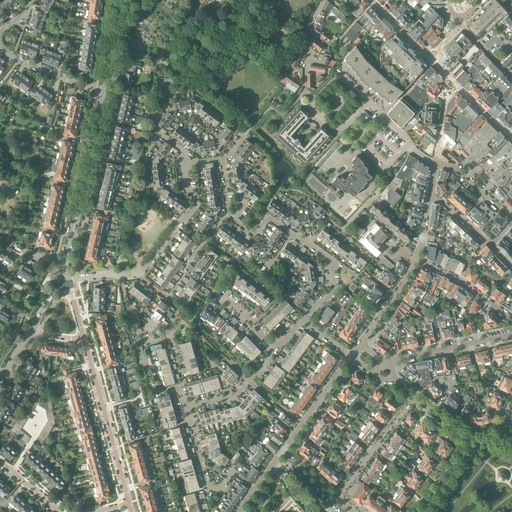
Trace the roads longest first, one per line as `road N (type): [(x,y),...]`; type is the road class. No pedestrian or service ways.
road 1 (tertiary): [(103,93),(64,262)]
road 2 (tertiary): [(69,263),(107,94)]
road 3 (residential): [(82,336),(127,503)]
road 4 (residential): [(184,406),(178,386),(153,392),(119,276)]
road 5 (residential): [(256,488),(234,472),(220,487),(208,485),(184,406)]
road 6 (residential): [(336,496),(412,393)]
road 7 (residential): [(387,363),(511,334)]
